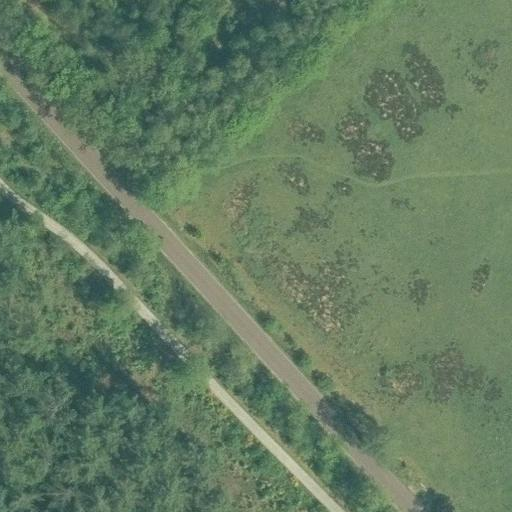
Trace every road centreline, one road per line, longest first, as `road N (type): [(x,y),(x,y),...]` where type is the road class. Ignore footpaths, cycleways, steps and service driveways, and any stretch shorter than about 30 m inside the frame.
road 1 (tertiary): [(411,511),(0,60)]
road 2 (track): [(144,511),(121,474),(120,444),(160,357),(164,328),(197,278)]
road 3 (track): [(112,184),(136,155),(184,0)]
